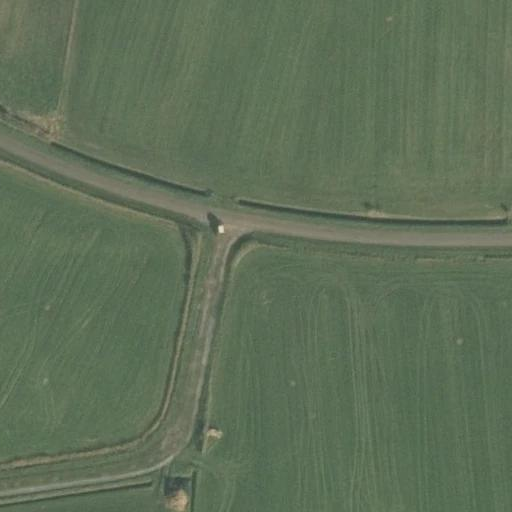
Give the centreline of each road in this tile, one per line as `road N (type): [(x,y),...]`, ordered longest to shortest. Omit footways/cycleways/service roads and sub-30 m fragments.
road 1 (unclassified): [(511,231),(226,227),(0,139)]
road 2 (track): [(226,227),(186,437),(143,466),(0,488)]
